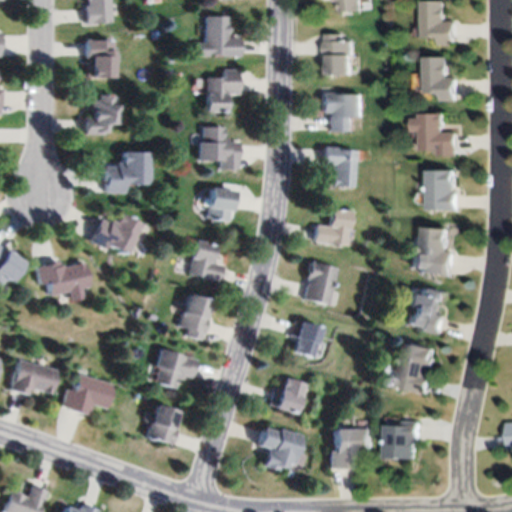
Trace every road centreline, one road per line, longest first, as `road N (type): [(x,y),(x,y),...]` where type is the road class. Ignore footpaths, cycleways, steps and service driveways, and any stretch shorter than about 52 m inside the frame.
road 1 (residential): [(511,506),(230,510),(0,431)]
road 2 (residential): [(200,504),(281,195),(280,0)]
road 3 (residential): [(463,511),(462,432),(494,251),(494,0)]
road 4 (residential): [(39,0),(37,196)]
